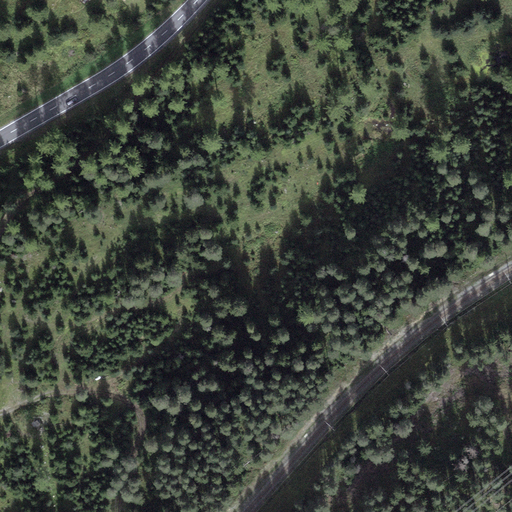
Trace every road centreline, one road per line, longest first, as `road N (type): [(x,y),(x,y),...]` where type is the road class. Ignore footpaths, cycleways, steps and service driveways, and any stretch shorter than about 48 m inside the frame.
road 1 (track): [(218,0),(0,226)]
road 2 (track): [(0,410),(100,377),(127,383),(142,400),(144,421),(123,511)]
road 3 (primary): [(197,0),(125,64),(0,138)]
